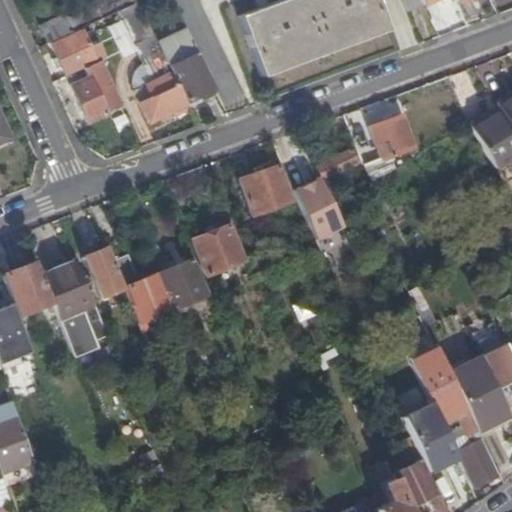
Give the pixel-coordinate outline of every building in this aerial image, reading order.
[(38,26),(46,44),(49,42),(85,26),(115,12),(137,3),(135,0),(94,0),(70,11),(38,26)] [(203,0),(213,25),(217,23),(235,17),(281,0),(203,0)] [(365,38),(345,0),(281,0),(235,17),(256,77),(365,38)] [(371,0),(345,0),(365,38),(383,31),(371,0)] [(398,0),(403,11),(420,6),(417,0),(398,0)] [(137,3),(115,12),(131,45),(141,65),(162,55),(156,43),(152,35),(137,3)] [(59,66),(64,76),(80,69),(97,61),(100,59),(85,26),(49,42),(55,57),(59,66)] [(212,89),(184,30),(156,43),(162,55),(184,102),(212,89)] [(185,105),(184,102),(162,55),(141,65),(140,65),(149,83),(131,91),(146,124),(185,105)] [(55,57),(50,60),(54,69),(59,66),(55,57)] [(80,69),(84,78),(101,69),(97,61),(80,69)] [(84,123),(119,108),(101,69),(84,78),(67,85),(84,123)] [(511,89),(493,101),(495,106),(511,95),(511,89)] [(511,95),(495,106),(498,110),(511,132),(511,95)] [(495,106),(467,124),(469,128),(498,110),(495,106)] [(511,132),(498,110),(469,128),(493,168),(511,155),(511,132)] [(379,157),(361,163),(369,183),(387,172),(394,168),(389,155),(411,147),(400,115),(368,127),(379,157)] [(351,148),(312,165),(319,180),(357,163),(351,148)] [(290,200),(277,164),(236,179),(249,215),(290,200)] [(316,178),(291,190),(305,222),(321,253),(347,240),(330,207),(316,178)] [(227,224),(188,239),(203,275),(242,260),(227,224)] [(109,261),(103,248),(79,258),(96,298),(120,288),(109,261)] [(109,261),(120,288),(135,324),(171,308),(156,273),(136,281),(125,254),(109,261)] [(189,259),(156,273),(171,308),(204,295),(191,263),(189,259)] [(66,342),(72,357),(95,347),(92,340),(104,335),(73,261),(39,275),(50,302),(56,318),(66,342)] [(39,275),(34,262),(0,275),(16,315),(50,302),(39,275)] [(195,262),(191,263),(204,295),(209,293),(195,262)] [(416,288),(408,292),(419,313),(427,308),(416,288)] [(6,298),(0,300),(0,365),(28,355),(6,298)] [(427,308),(419,313),(425,326),(434,321),(427,308)] [(195,311),(181,318),(186,328),(200,320),(195,311)] [(66,342),(56,318),(42,324),(51,348),(66,342)] [(511,393),(511,357),(509,352),(504,342),(479,355),(496,389),(507,384),(511,393)] [(509,415),(496,389),(479,355),(446,371),(467,414),(476,432),(509,415)] [(403,384),(415,378),(408,362),(395,367),(403,384)] [(427,471),(455,457),(430,405),(401,418),(427,471)] [(11,407),(0,411),(0,471),(31,461),(11,407)] [(466,437),(476,432),(467,414),(458,419),(466,437)] [(479,436),(511,420),(509,415),(476,432),(479,436)] [(498,476),(480,439),(457,451),(475,489),(488,481),(490,486),(501,481),(498,476)] [(408,511),(391,475),(385,461),(374,466),(381,482),(379,483),(388,501),(373,509),(373,511),(408,511)] [(434,511),(446,511),(437,492),(435,493),(418,461),(391,475),(408,507),(427,497),(434,511)]
